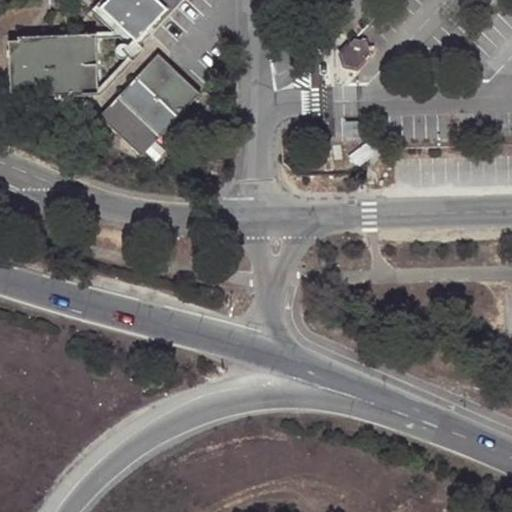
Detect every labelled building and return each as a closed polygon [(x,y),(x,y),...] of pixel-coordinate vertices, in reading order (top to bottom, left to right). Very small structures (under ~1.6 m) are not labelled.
[(174,0),(102,0),(96,6),(133,42),(174,0)] [(94,88),(93,37),(5,38),(6,89),(94,88)] [(362,48),(350,45),(341,55),(345,66),(358,68),(365,59),(362,48)] [(197,96),(156,55),(94,117),(135,158),(197,96)] [(380,150),(371,140),(349,159),(357,169),(380,150)]
